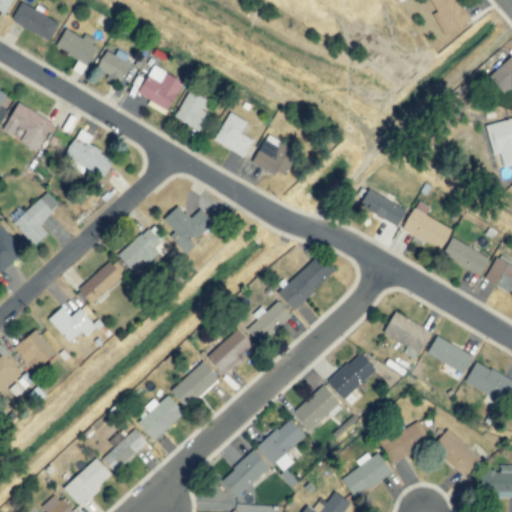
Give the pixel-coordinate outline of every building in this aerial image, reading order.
[(0,0),(0,10),(5,13),(11,0),(0,0)] [(431,15),(444,37),(470,21),(457,0),(429,0),(437,11),(431,15)] [(10,21),(46,38),(55,20),(19,3),(10,21)] [(82,38),(65,29),(55,48),(87,65),(99,44),(83,36),(82,38)] [(125,62),(128,55),(116,50),(114,55),(105,50),(96,69),(107,74),(105,79),(118,85),(128,64),(125,62)] [(504,92),(509,87),(511,90),(511,57),(511,56),(489,76),(504,92)] [(169,109),(182,79),(150,66),(138,96),(169,109)] [(174,119),(199,131),(207,112),(202,110),(207,99),(188,90),(174,119)] [(17,126),(25,131),(19,142),(37,151),(53,123),(17,103),(2,131),(11,136),(17,126)] [(240,133),(247,122),(229,112),(213,141),(242,157),(252,140),(240,133)] [(511,165),(511,117),(484,125),(492,155),(499,153),(503,168),(511,165)] [(94,137),(80,129),(60,162),(82,176),(86,169),(102,179),(113,160),(89,145),(94,137)] [(297,149),(265,135),(252,164),(275,175),(277,171),(285,175),(297,149)] [(398,227),(407,211),(369,190),(360,206),(398,227)] [(35,246),(48,234),(39,225),(53,212),(40,198),(13,224),(35,246)] [(451,228),(425,217),(429,207),(416,202),(403,232),(442,249),(451,228)] [(213,225),(201,209),(189,219),(179,206),(162,219),(173,232),(168,235),(181,251),(213,225)] [(0,273),(24,250),(0,225),(0,273)] [(117,253),(130,270),(142,260),(146,266),(168,249),(151,227),(117,253)] [(442,255),(479,275),(489,258),(451,238),(442,255)] [(335,271),(319,254),(277,292),(293,309),(335,271)] [(511,266),(495,258),(484,279),(511,292),(511,266)] [(90,306),(122,275),(109,261),(76,291),(90,306)] [(265,311),(260,306),(251,314),(256,320),(246,329),(259,344),(291,316),(277,300),(265,311)] [(79,308),(70,316),(61,307),(47,320),(69,344),(81,333),(85,337),(96,326),(79,308)] [(406,345),(402,353),(417,360),(430,330),(393,313),(383,335),(406,345)] [(253,347),(237,329),(207,356),(223,374),(253,347)] [(33,371),(55,353),(35,330),(13,348),(33,371)] [(426,356),(466,373),(474,354),(434,337),(426,356)] [(376,369),(360,351),(327,382),(343,399),(376,369)] [(0,388),(18,372),(2,354),(0,355),(0,388)] [(170,392),(187,409),(219,378),(202,361),(170,392)] [(465,382),(500,401),(511,381),(476,362),(465,382)] [(292,413),(309,431),(328,413),(331,416),(342,406),(322,385),(292,413)] [(184,413),(168,395),(158,404),(153,398),(143,407),(148,413),(137,423),(154,441),(184,413)] [(281,473),(293,461),(285,454),(305,434),(287,417),(257,449),(281,473)] [(431,439),(419,420),(383,442),(395,461),(431,439)] [(147,443),(134,428),(102,458),(116,473),(147,443)] [(432,446),(464,476),(480,459),(448,429),(432,446)] [(237,497),(269,467),(253,450),(221,481),(237,497)] [(358,466),(341,480),(355,499),(391,471),(377,452),(369,458),(366,453),(354,461),(358,466)] [(63,489),(79,506),(112,475),(96,458),(63,489)] [(511,465),(499,465),(499,472),(492,472),(492,498),(511,497),(511,465)] [(301,511),(340,511),(347,500),(332,492),(327,502),(319,498),(313,509),(305,505),(301,511)] [(40,507),(44,511),(72,511),(55,493),(40,507)]
